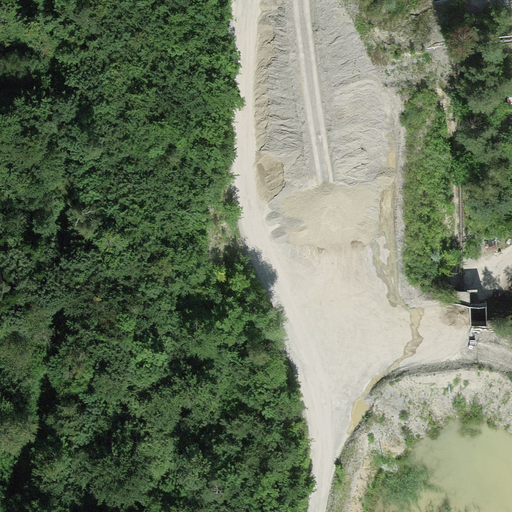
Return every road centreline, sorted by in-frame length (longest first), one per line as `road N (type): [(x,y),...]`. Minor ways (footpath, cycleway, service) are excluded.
road 1 (track): [(267,0),(254,120),(326,441),(319,511)]
road 2 (track): [(303,332),(470,347),(511,366)]
